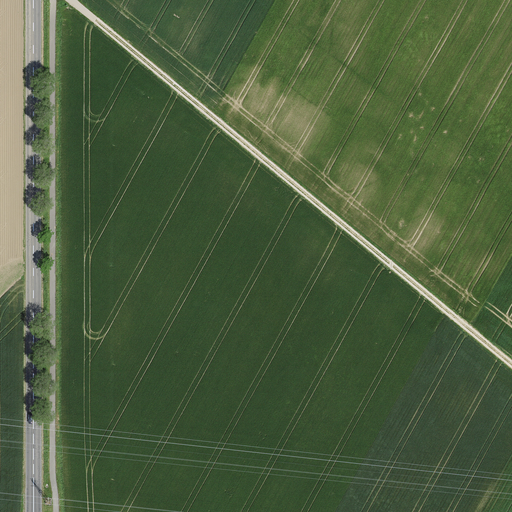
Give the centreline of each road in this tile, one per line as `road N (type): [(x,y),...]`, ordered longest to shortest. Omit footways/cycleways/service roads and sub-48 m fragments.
road 1 (tertiary): [(33,511),(35,0)]
road 2 (track): [(68,0),(357,236)]
